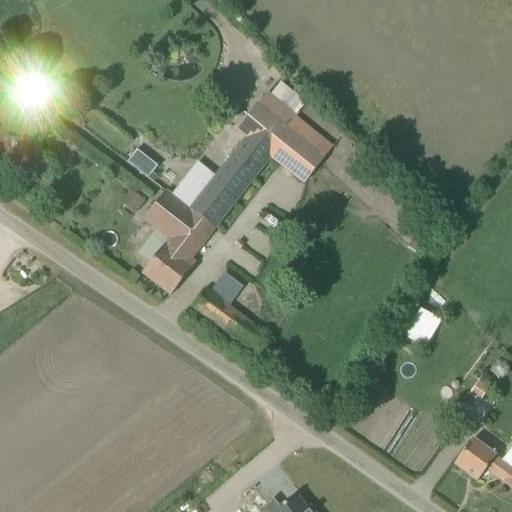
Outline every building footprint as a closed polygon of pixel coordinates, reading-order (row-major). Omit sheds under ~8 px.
[(303,183),(335,141),(268,89),(236,132),(245,138),(190,210),(165,190),(143,218),(169,239),(142,274),(171,296),(195,265),(188,260),(268,156),(303,183)] [(136,150),(126,162),(147,179),(157,167),(136,150)] [(131,190),(122,203),(136,214),(146,201),(131,190)] [(255,353),(268,335),(205,290),(192,308),(255,353)] [(480,381),(469,395),(480,403),(490,388),(480,381)] [(511,490),(511,467),(474,438),(453,465),(477,482),(486,470),(511,490)] [(308,511),(295,496),(280,509),(273,499),(257,511),(308,511)]
